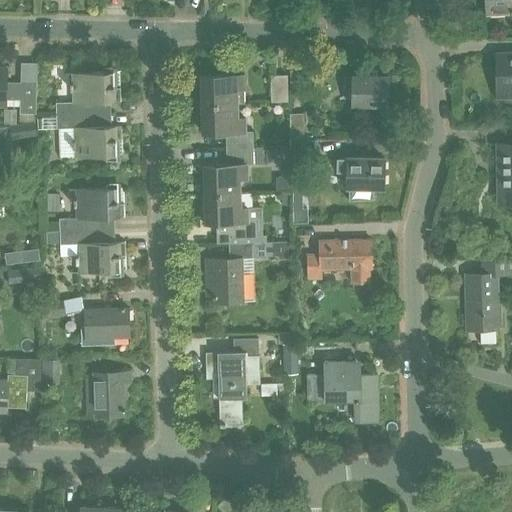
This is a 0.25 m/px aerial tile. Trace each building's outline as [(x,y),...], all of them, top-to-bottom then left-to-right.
[(511,0),(486,0),(487,12),(511,11),(511,22),(511,0)] [(511,57),(497,58),(497,73),(504,73),(504,92),(511,91),(511,57)] [(0,105),(5,105),(5,99),(20,99),(19,120),(35,120),(35,113),(36,113),(38,62),(21,61),(20,81),(6,81),(6,68),(0,67),(0,105)] [(56,102),(56,115),(111,113),(111,100),(121,100),(120,71),(114,71),(114,66),(103,66),(103,71),(72,72),(73,101),(56,102)] [(201,75),(202,103),(237,102),(237,88),(244,87),(244,73),(201,75)] [(271,101),(288,101),(287,74),(271,74),(271,101)] [(352,88),(352,104),(388,104),(389,75),(344,75),(344,88),(352,88)] [(238,117),(237,102),(202,103),(203,132),(226,131),(226,147),(253,146),(253,129),(245,129),(245,117),(238,117)] [(4,108),(4,123),(16,123),(16,108),(4,108)] [(289,112),(290,139),(304,139),(303,112),(289,112)] [(111,113),(56,115),(57,128),(74,127),(75,156),(106,155),(106,160),(117,159),(116,139),(122,139),(122,124),(112,124),(111,113)] [(35,121),(9,124),(0,125),(0,138),(11,137),(11,138),(37,135),(35,121)] [(307,153),(317,153),(316,139),(304,139),(290,140),(290,154),(307,153)] [(499,174),(499,193),(499,194),(511,194),(511,141),(503,142),(504,173),(499,174)] [(253,150),(253,146),(226,147),(227,163),(204,164),(205,193),(240,192),(240,177),(247,177),(247,163),(264,162),(263,150),(253,150)] [(336,171),(348,171),(347,186),(349,186),(349,199),(374,200),(374,186),(384,187),(385,157),(337,156),(336,171)] [(46,231),(115,229),(115,217),(125,217),(124,186),(118,186),(118,182),(107,182),(107,187),(75,188),(76,217),(60,217),(60,220),(48,220),(48,231),(46,231)] [(216,221),(217,243),(229,242),(267,241),(266,234),(263,234),(262,205),(252,206),(251,191),(240,192),(205,193),(206,222),(216,221)] [(308,212),(294,212),(294,224),(308,224),(308,212)] [(115,229),(46,231),(47,243),(60,242),(60,244),(76,243),(77,272),(110,271),(110,275),(121,275),(121,270),(127,270),(126,240),(115,240),(115,229)] [(369,267),(372,267),(372,239),(319,240),(320,254),(308,254),(308,277),(321,277),(321,268),(351,267),(352,282),(370,281),(369,267)] [(276,240),(267,241),(229,242),(229,257),(205,258),(206,269),(209,269),(209,285),(215,285),(215,301),(244,300),(242,258),(253,257),(253,255),(276,255),(276,241),(276,240)] [(276,241),(276,255),(278,255),(281,258),(289,258),(289,241),(276,241)] [(5,251),(6,263),(26,261),(25,249),(5,251)] [(467,311),(468,329),(480,329),(480,342),(496,342),(496,328),(498,328),(498,324),(502,324),(501,314),(498,314),(497,273),(511,272),(511,255),(482,257),(482,273),(466,273),(467,290),(468,290),(469,311),(467,311)] [(9,283),(42,279),(40,265),(7,269),(9,283)] [(43,319),(85,310),(82,295),(40,303),(43,319)] [(86,337),(129,336),(128,307),(85,308),(86,337)] [(292,342),(292,332),(278,332),(278,342),(292,342)] [(247,383),(260,383),(259,337),(233,338),(234,350),(206,351),(206,378),(218,377),(220,425),(243,425),(242,397),(247,397),(247,383)] [(285,372),(299,371),(298,345),(284,345),(285,372)] [(8,357),(7,380),(0,379),(0,410),(7,411),(7,405),(26,406),(27,389),(39,390),(39,383),(40,359),(8,357)] [(42,382),(59,382),(59,359),(42,359),(42,382)] [(356,419),(378,419),(377,375),(359,375),(359,361),(325,361),(325,374),(308,374),(308,399),(355,398),(356,419)] [(201,375),(201,366),(190,367),(190,375),(201,375)] [(131,371),(95,372),(85,372),(86,412),(96,412),(96,415),(124,414),(123,381),(131,381),(131,371)]
